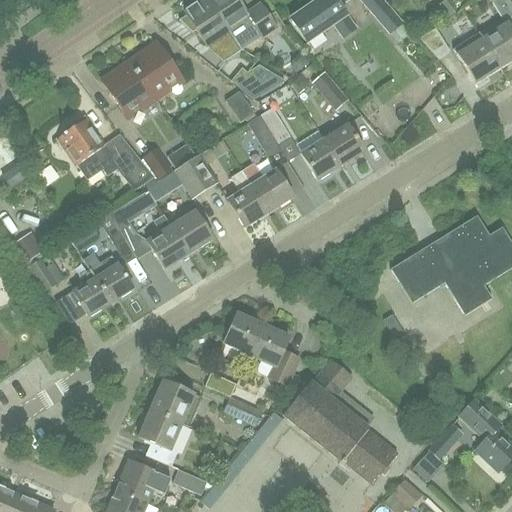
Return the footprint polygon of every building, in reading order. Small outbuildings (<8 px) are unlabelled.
[(179,19),(178,20),(193,33),(194,32),(193,31),(195,30),(210,52),(224,64),(225,63),(224,62),(239,52),(240,53),(241,52),(228,32),(206,0),(203,0),(184,13),(186,16),(179,20),(179,19)] [(233,0),(206,0),(228,32),(240,51),(262,37),(262,38),(276,29),(260,4),(244,15),(233,0)] [(350,0),(315,0),(316,1),(289,20),(306,44),(332,25),(343,40),(355,30),(340,8),(350,0)] [(358,0),(389,36),(395,31),(402,40),(410,33),(402,24),(403,24),(382,0),(358,0)] [(455,14),(446,0),(438,5),(448,19),(455,14)] [(511,14),(511,7),(507,0),(489,0),(502,20),(511,14)] [(491,25),(478,34),(500,68),(511,60),(511,32),(506,23),(494,30),(491,25)] [(435,29),(419,40),(437,60),(450,52),(435,29)] [(500,68),(478,34),(452,50),(455,55),(476,88),(488,81),(486,77),(500,68)] [(156,42),(128,61),(155,101),(183,83),(156,42)] [(296,74),(308,64),(304,58),(297,58),(291,62),(291,68),(296,74)] [(155,101),(128,61),(101,79),(128,119),(155,101)] [(268,91),(246,74),(241,69),(231,82),(253,100),(268,91)] [(316,79),(309,85),(334,113),(348,101),(323,73),(316,79)] [(298,95),(309,85),(306,81),(300,75),(289,85),(298,95)] [(254,115),(238,93),(224,102),(239,124),(254,115)] [(270,109),(259,117),(277,147),(290,139),(270,109)] [(277,147),(259,117),(245,126),(265,155),(277,147)] [(146,190),(156,184),(152,178),(120,135),(105,145),(98,135),(95,136),(84,120),(60,137),(69,149),(66,151),(86,180),(102,170),(107,177),(118,169),(134,191),(143,185),(146,190)] [(323,139),(340,166),(363,152),(346,125),(323,139)] [(340,166),(323,139),(300,153),(317,181),(340,166)] [(216,145),(185,165),(203,193),(217,184),(206,166),(228,152),(225,147),(216,145)] [(158,183),(172,173),(156,149),(141,160),(158,183)] [(28,176),(20,164),(2,177),(10,189),(28,176)] [(156,184),(146,190),(155,204),(181,187),(190,201),(203,193),(185,165),(172,174),(172,173),(158,183),(156,184)] [(253,165),(241,172),(267,213),(291,198),(274,172),(262,179),(253,165)] [(267,213),(241,172),(230,179),(239,194),(227,201),(244,228),(267,213)] [(147,192),(135,199),(144,214),(155,207),(147,192)] [(133,231),(143,225),(129,201),(119,206),(133,231)] [(110,215),(126,241),(135,235),(119,209),(110,215)] [(194,212),(170,227),(188,255),(212,241),(194,212)] [(126,241),(110,215),(98,222),(114,248),(126,241)] [(153,223),(159,234),(145,242),(163,271),(188,255),(170,227),(163,217),(153,223)] [(487,237),(475,217),(389,270),(411,305),(443,284),(464,316),(490,300),(481,286),(511,266),(511,246),(500,228),(487,237)] [(10,246),(21,264),(42,250),(30,232),(10,246)] [(92,255),(83,260),(111,305),(133,291),(117,265),(105,273),(100,264),(98,265),(92,255)] [(111,305),(83,260),(82,260),(88,271),(77,278),(83,287),(72,293),(88,319),(111,305)] [(55,285),(40,261),(26,270),(40,293),(44,292),(45,293),(46,292),(56,307),(64,302),(54,286),(55,285)] [(249,357),(262,326),(236,315),(223,346),(249,357)] [(409,344),(391,315),(382,321),(400,349),(409,344)] [(262,326),(249,357),(272,367),(266,381),(287,390),(300,360),(280,351),(286,337),(262,326)] [(351,378),(331,361),(311,385),(309,383),(282,416),(341,463),(342,461),(372,485),(395,456),(366,432),(367,430),(332,401),(351,378)] [(229,399),(229,398),(235,385),(210,373),(203,388),(229,399)] [(149,412),(188,429),(201,399),(162,382),(149,412)] [(229,398),(229,399),(223,413),(259,429),(265,415),(229,398)] [(500,426),(482,409),(473,400),(456,418),(483,442),(476,450),(499,472),(511,458),(511,450),(503,443),(506,440),(496,430),(500,426)] [(188,429),(149,412),(138,438),(150,443),(145,457),(171,468),(177,454),(170,451),(181,426),(187,430),(188,429)] [(447,428),(424,451),(434,461),(448,445),(445,442),(453,434),(447,428)] [(128,462),(115,490),(147,504),(152,492),(163,497),(170,480),(159,476),(128,462)] [(172,485),(201,497),(207,483),(178,471),(172,485)] [(421,496),(404,480),(374,511),(386,511),(388,510),(390,511),(403,511),(407,508),(409,510),(421,496)] [(24,511),(29,501),(5,490),(0,502),(0,511),(24,511)] [(143,511),(147,504),(115,490),(105,511),(143,511)] [(29,501),(24,511),(53,511),(54,511),(29,501)]
